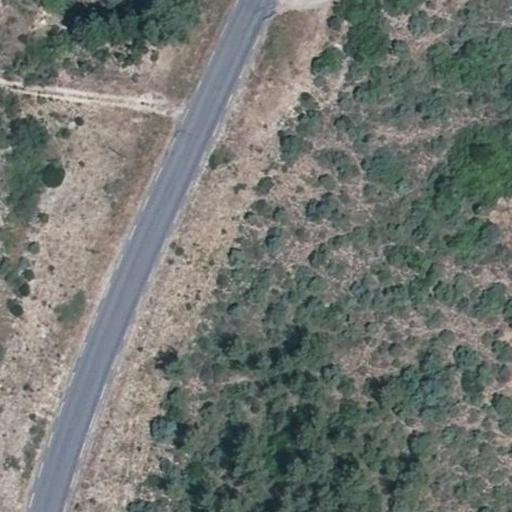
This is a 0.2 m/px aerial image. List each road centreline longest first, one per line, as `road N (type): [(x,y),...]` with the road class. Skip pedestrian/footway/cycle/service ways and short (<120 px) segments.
road 1 (tertiary): [(259,0),(105,332),(41,511)]
road 2 (track): [(199,117),(0,80)]
